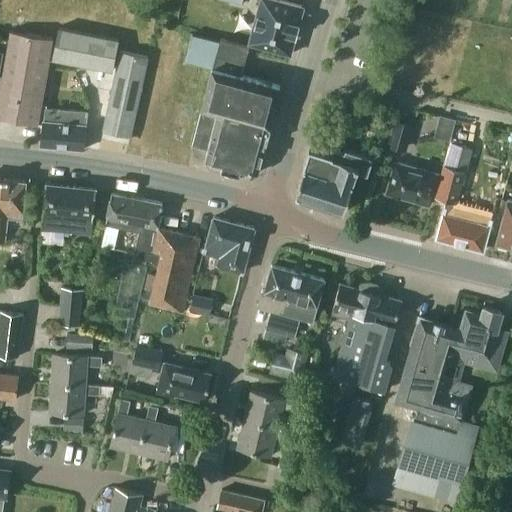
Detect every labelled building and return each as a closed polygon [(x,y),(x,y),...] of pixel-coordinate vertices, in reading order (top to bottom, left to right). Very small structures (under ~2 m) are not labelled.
[(280,0),(259,0),(248,43),(290,54),(303,6),(280,0)] [(112,70),(118,38),(58,26),(52,58),(112,70)] [(40,144),(47,145),(84,148),(88,110),(46,107),(46,104),(40,104),(53,37),(10,30),(0,87),(0,117),(36,124),(36,122),(42,123),(40,144)] [(186,60),(212,66),(201,107),(191,145),(207,149),(205,157),(210,165),(247,175),(249,175),(257,171),(263,145),(264,145),(269,124),(279,85),(240,74),(248,46),(220,38),(219,41),(193,34),(186,60)] [(130,135),(148,56),(120,50),(103,129),(130,135)] [(439,114),(436,135),(452,137),(456,116),(439,114)] [(386,145),(405,150),(412,124),(393,119),(386,145)] [(344,150),(311,139),(302,165),(303,165),(295,190),(298,194),(343,209),(356,169),(367,172),(372,156),(345,147),(344,150)] [(449,140),(442,164),(434,195),(446,199),(435,236),(482,249),(495,198),(479,194),(476,206),(456,201),(471,147),(449,140)] [(385,192),(428,204),(437,173),(394,161),(385,192)] [(21,218),(25,180),(0,177),(0,242),(4,243),(7,216),(21,218)] [(41,228),(41,229),(68,231),(91,233),(95,188),(46,183),(41,228)] [(105,224),(110,225),(111,225),(118,227),(139,231),(133,257),(145,259),(158,262),(156,270),(155,274),(153,284),(151,292),(150,297),(149,299),(149,300),(148,303),(182,311),(200,236),(162,227),(157,226),(158,220),(162,202),(156,201),(111,192),(105,224)] [(511,199),(507,198),(496,241),(511,245),(511,199)] [(213,264),(217,265),(242,272),(253,227),(254,227),(253,225),(252,226),(214,216),(214,215),(212,216),(212,217),(203,252),(215,255),(213,264)] [(271,308),(266,327),(287,333),(294,335),(299,316),(312,319),(324,278),(271,264),(264,289),(261,289),(257,304),(271,308)] [(385,354),(401,299),(382,294),(383,288),(376,283),(369,281),(360,282),(358,287),(339,282),(331,313),(348,318),(332,376),(384,390),(391,364),(385,354)] [(79,325),(82,289),(62,287),(58,323),(79,325)] [(208,314),(212,298),(193,293),(189,310),(208,314)] [(465,308),(460,327),(455,341),(490,351),(501,311),(483,306),(481,312),(465,308)] [(0,353),(19,356),(23,313),(0,309),(0,353)] [(501,354),(490,351),(455,341),(460,327),(419,315),(410,347),(462,361),(496,371),(501,354)] [(92,348),(93,334),(67,332),(66,347),(92,348)] [(132,362),(158,369),(162,349),(136,343),(132,362)] [(268,372),(301,380),(307,352),(286,347),(285,354),(273,351),(268,372)] [(456,380),(462,361),(410,347),(394,401),(418,408),(414,419),(413,419),(400,465),(462,483),(474,436),(457,431),(460,420),(461,420),(471,384),(456,380)] [(51,381),(85,384),(86,364),(101,365),(101,356),(53,353),(51,381)] [(204,400),(211,372),(164,361),(157,391),(174,395),(175,394),(204,400)] [(0,396),(15,398),(18,375),(0,372),(0,396)] [(306,376),(304,384),(311,386),(313,378),(306,376)] [(99,385),(85,384),(51,381),(49,411),(83,413),(85,393),(99,394),(99,385)] [(244,418),(277,426),(282,407),(296,410),(298,401),(251,390),(244,418)] [(343,442),(363,446),(374,400),(354,395),(343,442)] [(110,445),(138,451),(145,418),(126,414),(130,400),(121,398),(110,445)] [(149,404),(145,418),(138,451),(167,458),(175,425),(154,420),(158,406),(149,404)] [(84,417),(65,416),(64,429),(83,430),(84,417)] [(291,429),(277,426),(244,418),(237,447),(270,455),(275,435),(289,438),(291,429)] [(284,440),(281,452),(293,455),(296,443),(284,440)] [(326,466),(314,463),(309,482),(321,485),(326,466)] [(0,511),(1,511),(4,496),(6,496),(10,469),(0,467),(0,511)] [(153,511),(155,509),(139,505),(142,493),(115,486),(107,511),(153,511)] [(260,511),(264,498),(221,488),(217,506),(213,505),(211,511),(260,511)]
